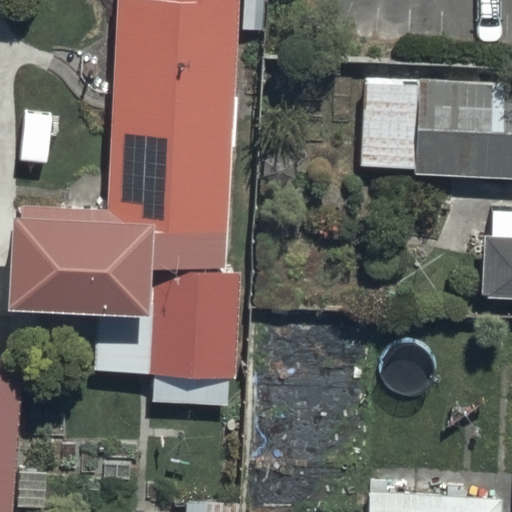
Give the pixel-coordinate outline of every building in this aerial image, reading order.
[(241,0),(163,0),(163,1),(144,0),(120,0),(109,215),(17,210),(12,314),(155,322),(152,377),(239,382),(245,274),(227,273),(241,0)] [(511,83),(417,80),(413,177),(511,180),(511,83)] [(511,237),(485,236),(482,298),(511,299),(511,237)] [(18,358),(0,357),(0,511),(7,511),(8,504),(43,505),(44,464),(14,463),(18,358)] [(497,511),(498,490),(365,486),(363,511),(497,511)] [(235,511),(235,496),(183,496),(182,511),(235,511)]
